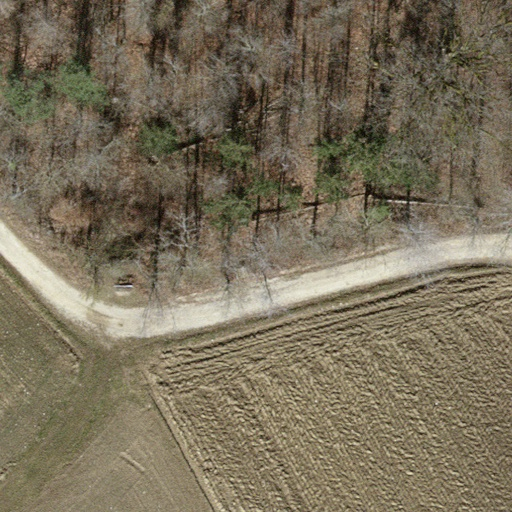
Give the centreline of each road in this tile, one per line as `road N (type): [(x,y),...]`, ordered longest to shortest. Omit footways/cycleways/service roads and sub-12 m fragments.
road 1 (track): [(511,249),(449,253),(126,333),(83,320),(0,224)]
road 2 (track): [(0,502),(30,477),(126,333)]
road 3 (track): [(481,0),(511,186)]
